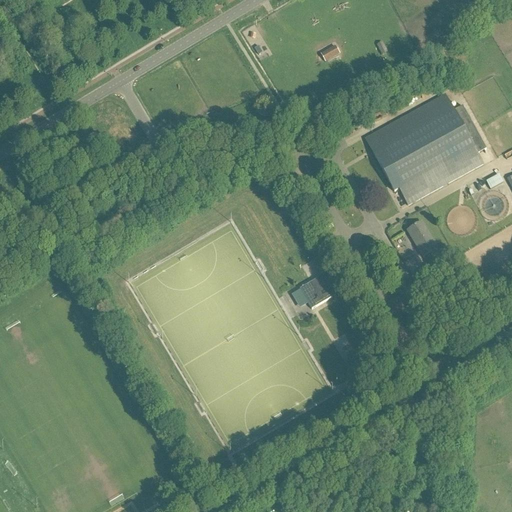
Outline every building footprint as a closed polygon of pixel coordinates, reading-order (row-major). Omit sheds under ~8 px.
[(387,54),(383,45),(377,48),(381,57),(387,54)] [(340,57),(336,49),(322,57),(326,65),(340,57)] [(477,156),(486,151),(463,108),(454,113),(445,97),(365,141),(394,194),(400,191),(408,207),(483,166),(477,156)] [(499,177),(486,184),(490,191),(503,185),(499,177)] [(422,224),(407,233),(423,259),(437,250),(422,224)] [(320,279),(307,287),(300,291),(312,311),(319,307),(332,299),(320,279)]
